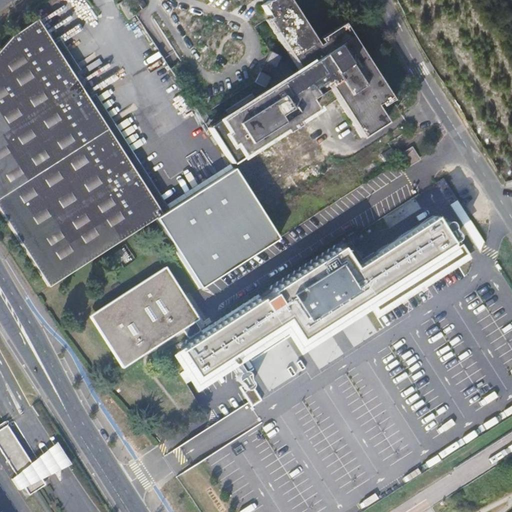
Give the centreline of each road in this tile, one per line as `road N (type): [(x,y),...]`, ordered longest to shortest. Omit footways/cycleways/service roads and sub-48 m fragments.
road 1 (tertiary): [(369,0),(391,17),(500,197)]
road 2 (unknown): [(105,0),(186,150)]
road 3 (secondary): [(68,411),(57,371),(0,271)]
road 4 (secondary): [(0,308),(68,411)]
